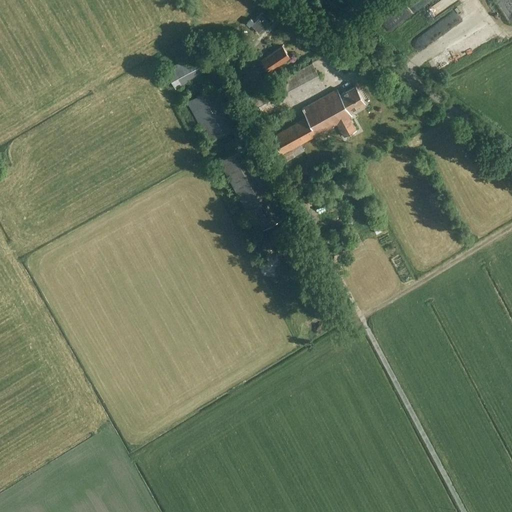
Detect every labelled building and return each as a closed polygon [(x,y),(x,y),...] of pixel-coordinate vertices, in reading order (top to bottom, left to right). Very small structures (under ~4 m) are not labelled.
[(420,15),(435,0),(434,0),(420,0),(413,7),(420,15)] [(239,35),(220,45),(228,58),(246,49),(239,35)] [(425,40),(420,42),(426,54),(431,51),(425,40)] [(261,60),(269,71),(290,57),(282,46),(261,60)] [(200,50),(166,69),(175,88),(211,69),(200,50)] [(312,62),(249,96),(262,121),(325,87),(312,62)] [(264,82),(256,68),(238,77),(246,92),(264,82)] [(219,83),(186,101),(208,142),(240,123),(219,83)] [(340,94),(337,89),(302,108),(307,117),(271,136),(285,161),(295,156),(291,148),(337,123),(345,137),(356,131),(348,117),(351,115),(349,110),(364,102),(355,86),(340,94)] [(270,187),(248,145),(218,161),(256,232),(283,219),(267,188),(270,187)] [(319,183),(315,175),(299,183),(304,191),(319,183)] [(264,261),(266,269),(275,267),(272,258),(264,261)]
